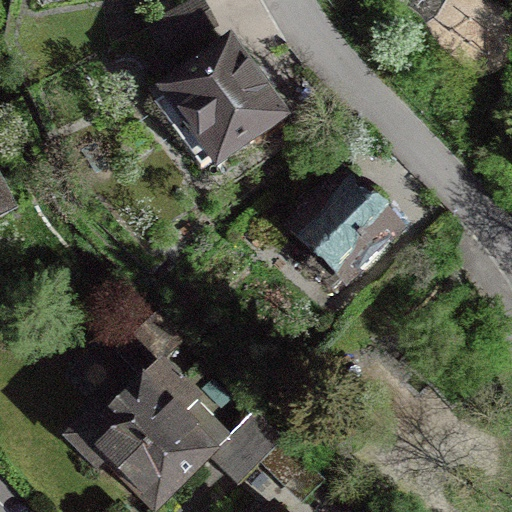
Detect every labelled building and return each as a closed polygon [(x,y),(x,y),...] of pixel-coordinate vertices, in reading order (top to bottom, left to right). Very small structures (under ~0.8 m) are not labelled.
[(161,57),(212,29),(197,2),(146,30),(161,57)] [(215,170),(281,122),(227,47),(160,95),(164,101),(152,110),(199,173),(210,165),(215,170)] [(343,289),(398,234),(342,179),(288,234),(316,263),(307,271),(330,294),(339,285),(343,289)] [(102,466),(148,511),(155,511),(211,457),(207,453),(224,436),(158,369),(96,429),(88,421),(65,444),(94,474),(102,466)] [(239,485),(277,446),(280,443),(261,422),(219,465),(238,485),(239,485)]
